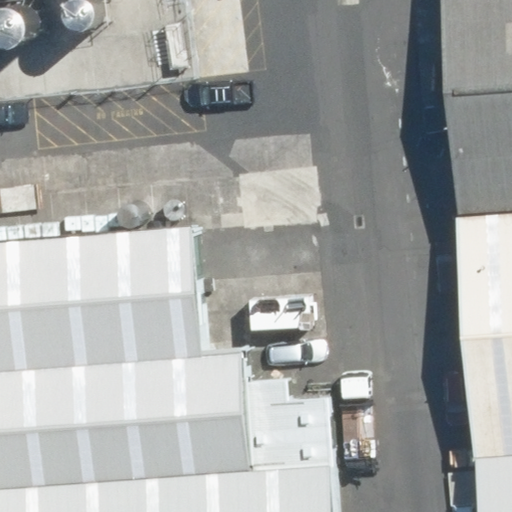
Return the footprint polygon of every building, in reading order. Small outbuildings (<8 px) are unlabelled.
[(511,201),(511,0),(441,0),(456,206),(511,201)] [(511,201),(456,206),(474,449),(511,446),(511,201)] [(194,223),(0,237),(0,368),(204,353),(194,223)] [(204,353),(0,368),(0,482),(255,464),(246,350),(204,353)] [(511,511),(511,446),(474,449),(477,511),(511,511)] [(0,482),(0,511),(341,511),(336,460),(255,464),(0,482)]
